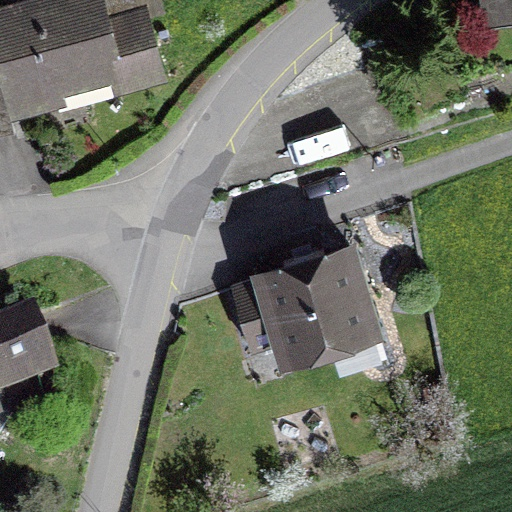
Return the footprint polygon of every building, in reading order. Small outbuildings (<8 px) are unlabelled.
[(166,9),(163,0),(0,0),(0,68),(11,111),(56,99),(59,109),(120,93),(118,85),(167,73),(152,13),(166,9)] [(511,0),(478,0),(478,23),(511,19),(511,0)] [(465,103),(447,47),(381,69),(399,124),(465,103)] [(0,85),(0,136),(14,133),(0,85)] [(280,357),(384,325),(354,231),(250,263),(253,273),(231,280),(252,346),(274,339),(280,357)] [(0,417),(4,416),(0,406),(0,390),(59,369),(34,299),(0,311),(0,417)]
